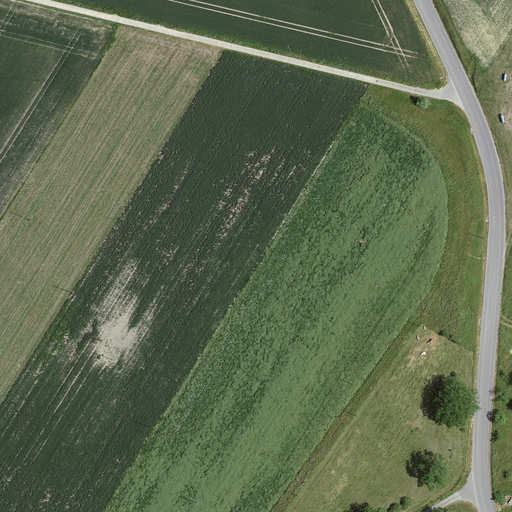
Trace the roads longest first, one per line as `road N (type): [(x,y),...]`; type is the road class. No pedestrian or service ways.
road 1 (tertiary): [(424,0),(469,95),(495,186),(480,449),(487,511)]
road 2 (track): [(469,95),(432,93),(38,0)]
